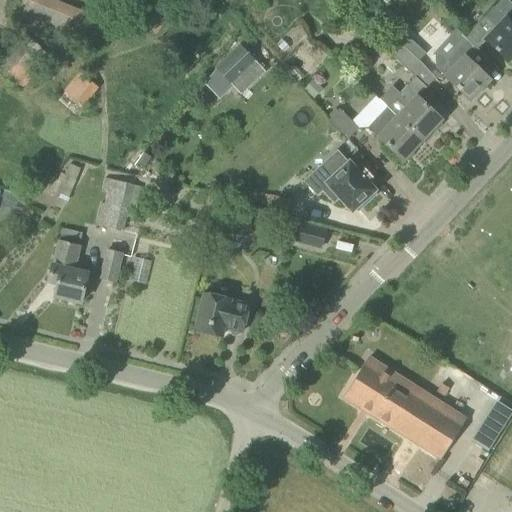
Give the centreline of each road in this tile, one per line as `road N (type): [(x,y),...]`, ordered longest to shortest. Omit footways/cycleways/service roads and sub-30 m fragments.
road 1 (tertiary): [(252,410),(511,134)]
road 2 (tertiary): [(0,344),(252,410)]
road 3 (unclassified): [(414,511),(252,410)]
